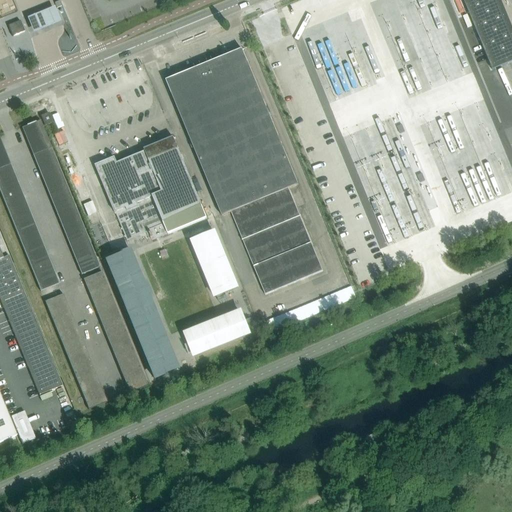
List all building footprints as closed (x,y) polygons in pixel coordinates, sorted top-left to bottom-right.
[(338,0),(345,16),(379,3),(377,0),(338,0)] [(511,62),(511,28),(500,0),(463,0),(492,71),(511,62)] [(60,25),(51,2),(27,11),(21,14),(30,37),(36,34),(60,25)] [(344,226),(363,277),(511,221),(511,197),(499,163),(501,162),(497,152),(510,147),(494,102),(511,96),(503,74),(472,85),(468,75),(474,73),(467,53),(459,55),(451,32),(460,28),(453,8),(442,12),(439,3),(403,17),(410,37),(432,29),(441,55),(406,68),(385,12),(289,48),(296,66),(294,67),(351,223),(344,226)] [(402,18),(400,19),(407,37),(410,36),(402,18)] [(287,19),(272,24),(276,36),(291,31),(287,19)] [(25,33),(20,21),(8,26),(13,38),(25,33)] [(423,42),(408,48),(412,57),(427,51),(423,42)] [(290,189),(298,186),(299,185),(243,49),(192,70),(167,80),(223,216),(232,212),(266,295),(323,272),(290,189)] [(41,116),(46,126),(54,122),(50,112),(41,116)] [(40,121),(22,129),(24,136),(43,128),(40,121)] [(46,135),(43,128),(24,136),(27,142),(46,135)] [(48,141),(46,135),(27,142),(30,149),(48,141)] [(149,231),(153,240),(207,217),(175,139),(147,150),(147,152),(118,164),(116,158),(96,166),(116,212),(117,212),(129,239),(149,231)] [(51,148),(48,141),(30,149),(33,156),(51,148)] [(53,154),(51,148),(33,156),(35,162),(53,154)] [(56,160),(53,154),(35,162),(37,168),(56,160)] [(0,168),(10,165),(8,158),(0,161),(0,168)] [(58,166),(56,160),(37,168),(40,174),(58,166)] [(0,175),(13,171),(10,165),(0,168),(0,175)] [(61,172),(58,166),(40,174),(42,180),(61,172)] [(0,182),(15,177),(13,171),(0,175),(0,182)] [(63,178),(61,172),(42,180),(45,185),(63,178)] [(0,189),(18,183),(15,177),(0,182),(0,189)] [(66,184),(63,178),(45,185),(47,191),(66,184)] [(20,189),(18,183),(0,189),(0,192),(1,196),(20,189)] [(68,190),(66,184),(47,191),(50,197),(68,190)] [(22,195),(20,189),(1,196),(4,202),(22,195)] [(70,196),(68,190),(50,197),(52,203),(70,196)] [(25,201),(22,195),(4,202),(6,208),(25,201)] [(73,202),(70,196),(52,203),(54,209),(73,202)] [(27,206),(25,201),(6,208),(9,214),(27,206)] [(75,208),(73,202),(54,209),(57,215),(75,208)] [(30,212),(27,206),(9,214),(11,220),(30,212)] [(78,214),(75,208),(57,215),(59,221),(78,214)] [(32,218),(30,212),(11,220),(14,226),(32,218)] [(80,220),(78,214),(59,221),(62,227),(80,220)] [(35,224),(32,218),(14,226),(16,232),(35,224)] [(83,226),(80,220),(62,227),(64,233),(83,226)] [(37,230),(35,224),(16,232),(18,238),(37,230)] [(85,232),(83,226),(64,233),(67,239),(85,232)] [(39,236),(37,230),(18,238),(21,244),(39,236)] [(214,230),(191,239),(214,294),(216,293),(227,289),(237,284),(214,230)] [(87,238),(85,232),(67,239),(69,245),(87,238)] [(42,242),(39,236),(21,244),(23,250),(42,242)] [(90,244),(87,238),(69,245),(71,251),(90,244)] [(44,248),(42,242),(23,250),(26,256),(44,248)] [(92,250),(90,244),(71,251),(74,257),(92,250)] [(47,254),(44,248),(26,256),(28,262),(47,254)] [(95,256),(92,250),(74,257),(76,263),(95,256)] [(0,300),(27,367),(39,395),(62,386),(51,358),(9,256),(2,258),(0,253),(0,300)] [(129,318),(154,307),(132,253),(107,263),(129,318)] [(49,260),(47,254),(28,262),(31,268),(49,260)] [(97,262),(95,256),(76,263),(79,269),(97,262)] [(52,266),(49,260),(31,268),(33,274),(52,266)] [(100,268),(97,262),(79,269),(81,275),(100,268)] [(56,278),(54,272),(52,266),(33,274),(35,280),(38,286),(56,278)] [(104,278),(101,272),(83,280),(85,286),(104,278)] [(59,284),(56,278),(38,286),(40,292),(59,284)] [(106,284),(104,278),(85,286),(88,292),(106,284)] [(109,290),(106,284),(88,292),(90,298),(109,290)] [(111,296),(109,290),(90,298),(93,304),(111,296)] [(65,301),(63,295),(44,302),(47,308),(65,301)] [(114,302),(111,296),(93,304),(95,310),(114,302)] [(68,307),(65,301),(47,308),(49,314),(68,307)] [(116,308),(114,302),(95,310),(97,316),(116,308)] [(70,313),(68,307),(49,314),(52,320),(70,313)] [(118,314),(116,308),(97,316),(100,322),(118,314)] [(73,319),(70,313),(52,320),(54,326),(73,319)] [(153,378),(179,368),(156,313),(131,323),(153,378)] [(240,313),(186,335),(195,357),(249,335),(240,313)] [(121,320),(118,314),(100,322),(102,328),(121,320)] [(75,325),(73,319),(54,326),(57,332),(75,325)] [(123,326),(121,320),(102,328),(105,334),(123,326)] [(78,331),(75,325),(57,332),(59,338),(78,331)] [(126,332),(123,326),(105,334),(107,340),(126,332)] [(80,337),(78,331),(59,338),(61,344),(80,337)] [(128,338),(126,332),(107,340),(110,346),(128,338)] [(82,343),(80,337),(61,344),(64,350),(82,343)] [(131,344),(128,338),(110,346),(112,352),(131,344)] [(85,349),(82,343),(64,350),(66,356),(85,349)] [(133,350),(131,344),(112,352),(114,358),(133,350)] [(87,355),(85,349),(66,356),(69,362),(87,355)] [(135,356),(133,350),(114,358),(117,364),(135,356)] [(90,361),(87,355),(69,362),(71,368),(90,361)] [(138,362),(135,356),(117,364),(119,370),(138,362)] [(92,367),(90,361),(71,368),(74,374),(92,367)] [(140,368),(138,362),(119,370),(122,376),(140,368)] [(95,373),(92,367),(74,374),(76,380),(95,373)] [(143,374),(140,368),(122,376),(124,382),(143,374)] [(97,379),(95,373),(76,380),(78,386),(97,379)] [(145,380),(143,374),(124,382),(127,388),(145,380)] [(99,385),(97,379),(78,386),(81,392),(99,385)] [(147,386),(145,380),(127,388),(129,394),(147,386)] [(102,391),(99,385),(81,392),(83,398),(102,391)] [(104,397),(102,391),(83,398),(86,404),(104,397)] [(107,403),(104,397),(86,404),(88,410),(107,403)] [(0,399),(0,446),(17,440),(0,399)] [(11,417),(21,442),(22,444),(35,439),(34,437),(24,412),(11,417)]
